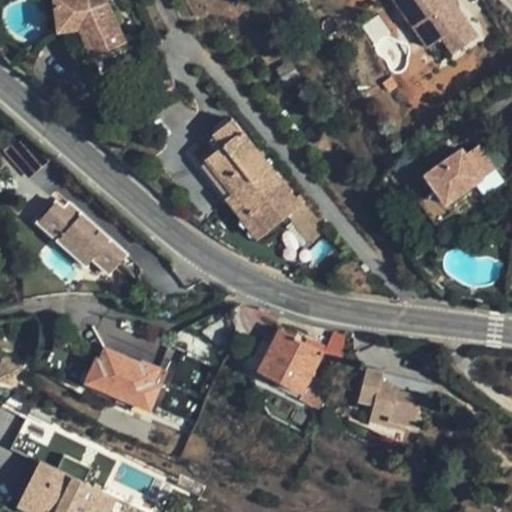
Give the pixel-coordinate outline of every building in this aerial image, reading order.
[(53,0),(61,29),(80,24),(99,60),(105,56),(110,54),(127,46),(134,42),(115,4),(100,11),(94,0),(53,0)] [(469,40),(445,0),(393,0),(409,27),(423,18),(435,38),(445,54),(469,40)] [(423,18),(409,27),(421,46),(435,38),(423,18)] [(80,24),(61,29),(64,41),(71,39),(90,76),(110,66),(105,56),(99,60),(80,24)] [(134,59),(127,46),(110,54),(118,67),(134,59)] [(282,184),(235,121),(214,136),(222,147),(206,160),(231,193),(225,199),(240,218),(282,184)] [(446,206),(502,177),(482,138),(426,167),(446,206)] [(293,212),(312,240),(327,230),(308,202),(293,212)] [(60,247),(83,217),(70,207),(64,216),(56,209),(39,231),(60,247)] [(83,217),(60,247),(90,270),(97,260),(115,274),(130,254),(83,217)] [(343,358),(351,332),(334,327),(326,353),(343,358)] [(324,352),(278,330),(258,372),(303,393),(324,352)] [(119,396),(134,362),(128,358),(129,357),(106,346),(100,358),(95,356),(84,381),(118,395),(119,396)] [(25,360),(6,353),(0,368),(0,379),(16,385),(25,360)] [(140,365),(134,362),(119,396),(149,410),(161,386),(155,383),(162,368),(142,361),(140,365)] [(379,400),(378,406),(394,411),(392,416),(414,423),(422,426),(430,399),(395,388),(397,383),(386,380),(389,372),(371,366),(362,395),(379,400)] [(394,411),(378,406),(374,418),(412,430),(414,423),(392,416),(394,411)] [(49,470),(31,511),(106,511),(112,497),(76,482),(83,466),(65,459),(75,435),(20,412),(2,450),(33,463),(39,448),(55,455),(49,470)] [(31,511),(49,470),(33,463),(15,507),(25,511),(31,511)]
